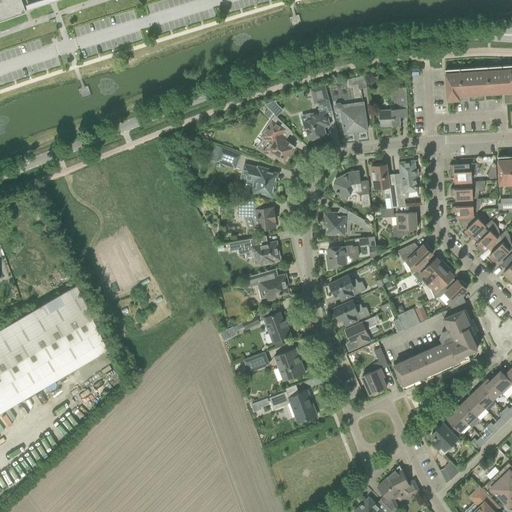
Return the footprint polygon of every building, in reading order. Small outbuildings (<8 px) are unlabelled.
[(0,0),(0,22),(25,13),(24,10),(20,0),(0,0)] [(511,65),(501,66),(502,88),(511,86),(511,65)] [(494,88),(502,88),(501,66),(487,67),(489,91),(494,91),(494,88)] [(484,92),(489,91),(487,67),(473,68),(475,89),(484,89),(484,92)] [(466,90),(475,89),(473,68),(460,69),(462,93),(466,93),(466,90)] [(462,96),(462,93),(460,69),(445,70),(447,94),(447,97),(447,100),(449,100),(457,100),(457,99),(459,99),(459,96),(462,96)] [(366,88),(365,76),(365,75),(348,79),(349,85),(358,84),(359,89),(366,88)] [(320,102),(329,100),(325,85),(310,89),(313,100),(319,98),(320,102)] [(399,106),(407,106),(406,87),(390,88),(391,101),(394,101),(394,110),(378,111),(379,121),(380,121),(380,127),(395,126),(396,126),(397,125),(397,124),(397,123),(400,123),(399,106)] [(264,104),(270,111),(276,104),(275,101),(275,100),(264,104)] [(367,130),(366,120),(363,102),(343,105),(340,103),(336,104),(333,107),(334,111),(337,113),(340,112),(341,121),(342,121),(344,134),(367,130)] [(268,110),(264,114),(268,118),(273,114),(268,110)] [(324,127),(330,126),(325,110),(310,114),(312,119),(302,122),(304,130),(306,130),(309,140),(310,139),(312,140),(316,139),(317,137),(326,135),(324,127)] [(278,136),(285,125),(275,115),(261,136),(270,143),(265,150),(267,151),(265,154),(274,160),(276,157),(285,163),(293,151),(291,150),(293,146),(278,136)] [(216,161),(216,162),(227,166),(229,160),(233,151),(222,147),(222,148),(217,161),(216,161)] [(499,184),(511,183),(511,155),(497,157),(498,157),(499,184)] [(402,183),(396,184),(399,207),(405,206),(404,199),(406,199),(407,198),(408,197),(408,195),(408,194),(408,192),(411,191),(417,191),(415,176),(415,170),(414,161),(399,163),(400,173),(400,174),(402,183)] [(376,166),(371,166),(372,176),(374,190),(384,189),(384,194),(389,194),(390,202),(391,208),(393,208),(399,207),(396,184),(389,185),(387,176),(387,172),(386,164),(383,165),(383,163),(376,164),(376,166)] [(257,166),(257,167),(244,164),(240,179),(253,182),(250,194),(258,196),(259,193),(272,196),(272,193),(273,192),(274,192),(274,191),(275,190),(275,189),(275,188),(275,187),(275,186),(274,185),(277,174),(268,169),(268,168),(257,166)] [(479,171),(480,168),(479,164),(450,165),(449,165),(450,178),(451,178),(454,178),(454,183),(473,182),(472,178),(474,178),(475,176),(477,174),(478,172),(479,171)] [(489,178),(496,178),(495,166),(491,166),(490,169),(487,175),(489,178)] [(362,191),(360,181),(359,171),(349,172),(335,180),(333,186),(337,193),(338,192),(342,199),(355,192),(362,191)] [(485,186),(485,183),(485,181),(473,182),(454,183),(458,183),(459,189),(451,189),(451,196),(451,195),(455,195),(455,200),(477,199),(478,196),(479,194),(479,193),(479,191),(483,191),(483,190),(484,187),(485,186)] [(362,208),(371,207),(369,194),(361,195),(362,208)] [(511,198),(501,199),(501,203),(498,203),(498,212),(511,211),(511,198)] [(481,199),(477,199),(455,200),(459,200),(459,206),(452,207),(452,206),(451,206),(452,213),(456,212),(456,217),(477,216),(481,213),(480,212),(477,216),(474,216),(473,212),(477,212),(478,210),(481,203),(481,201),(481,199)] [(242,201),(237,200),(239,217),(251,217),(254,229),(259,228),(259,230),(264,229),(274,228),(273,220),(275,220),(274,211),(272,212),(272,208),(263,209),(257,209),(257,208),(253,209),(252,201),(242,201)] [(385,209),(381,210),(381,218),(394,217),(393,208),(391,208),(385,209)] [(337,215),(337,213),(324,212),(324,222),(327,222),(326,234),(329,234),(329,235),(335,236),(335,235),(344,235),(345,216),(337,215)] [(364,229),(368,222),(352,213),(349,220),(364,229)] [(415,229),(417,229),(416,213),(396,214),(396,226),(393,227),(393,237),(397,238),(415,230),(415,229)] [(483,215),(482,213),(481,213),(477,216),(456,217),(456,218),(458,218),(459,224),(465,230),(462,232),(462,233),(466,238),(467,237),(469,235),(473,238),(487,224),(486,222),(486,220),(483,215)] [(485,251),(506,230),(500,236),(499,232),(499,230),(498,228),(495,224),(494,223),(491,220),(487,224),(473,238),(476,236),(480,240),(475,245),(474,245),(482,254),(485,251)] [(508,233),(507,231),(506,230),(485,251),(488,248),(492,253),(487,258),(486,257),(486,258),(491,262),(493,259),(497,263),(511,248),(511,242),(511,243),(511,241),(511,239),(510,238),(509,235),(508,233)] [(368,244),(368,246),(376,245),(374,236),(359,238),(360,246),(368,244)] [(276,242),(256,246),(255,238),(228,243),(230,251),(238,250),(239,255),(245,254),(246,258),(253,257),(255,265),(260,264),(260,265),(274,262),(273,261),(278,260),(276,251),(278,250),(276,242)] [(417,248),(415,249),(413,243),(398,251),(403,261),(405,260),(411,272),(415,270),(424,262),(432,254),(431,252),(432,251),(426,245),(425,246),(423,245),(419,249),(417,248)] [(346,256),(352,255),(351,245),(327,249),(329,260),(327,261),(328,269),(339,267),(338,265),(347,264),(346,256)] [(511,253),(509,256),(502,263),(508,268),(503,272),(505,274),(504,275),(509,283),(511,280),(511,253)] [(441,259),(439,261),(436,258),(428,266),(424,262),(415,270),(427,283),(428,283),(446,265),(441,259)] [(450,273),(452,271),(446,265),(428,283),(427,283),(428,284),(434,298),(443,294),(449,288),(445,283),(453,276),(450,273)] [(262,273),(245,277),(248,288),(257,285),(261,299),(266,297),(267,300),(269,300),(279,297),(278,295),(288,293),(285,281),(283,282),(282,275),(278,276),(264,280),(262,273)] [(351,281),(348,275),(329,284),(330,286),(329,286),(329,288),(330,290),(331,291),(332,293),(333,292),(335,297),(339,295),(342,301),(366,290),(362,282),(358,283),(356,279),(351,281)] [(378,288),(384,286),(381,279),(375,281),(378,288)] [(465,288),(466,286),(460,280),(459,281),(457,280),(449,288),(443,294),(444,294),(449,299),(446,302),(452,308),(464,303),(462,297),(463,295),(462,293),(466,289),(465,288)] [(112,361),(106,349),(75,285),(0,328),(0,411),(76,367),(82,378),(112,361)] [(360,304),(355,306),(352,300),(333,308),(334,310),(333,310),(333,312),(334,314),(335,316),(336,317),(337,317),(339,321),(342,319),(345,326),(370,315),(366,308),(362,308),(360,304)] [(383,313),(393,308),(391,302),(380,307),(383,313)] [(398,314),(404,311),(401,305),(395,307),(398,314)] [(403,330),(420,323),(413,308),(397,315),(398,319),(403,330)] [(476,333),(465,309),(443,318),(448,328),(443,331),(442,330),(439,338),(440,339),(442,344),(394,365),(403,387),(469,358),(467,353),(477,349),(471,335),(476,333)] [(284,318),(282,319),(279,312),(263,318),(273,343),(287,338),(287,337),(291,335),(284,318)] [(245,330),(260,323),(256,315),(242,322),(244,327),(245,330)] [(365,330),(376,325),(373,317),(362,322),(345,329),(346,333),(345,334),(348,340),(349,339),(351,343),(356,340),(358,346),(370,341),(365,330)] [(398,332),(403,330),(398,319),(393,321),(398,332)] [(282,381),(305,373),(296,348),(273,357),(282,381)] [(387,365),(382,353),(380,348),(373,351),(378,361),(373,363),(376,370),(361,376),(369,394),(386,387),(382,378),(384,377),(380,368),(387,365)] [(248,373),(269,365),(264,352),(244,360),(248,373)] [(503,394),(511,384),(511,383),(500,371),(490,381),(488,378),(488,377),(487,378),(503,394)] [(502,394),(503,394),(487,378),(481,384),(479,386),(492,399),(492,400),(500,392),(502,394)] [(492,400),(492,399),(479,386),(477,389),(476,388),(471,394),(484,407),(492,400)] [(297,423),(317,415),(308,391),(289,398),(286,391),(269,398),(274,409),(289,403),(297,423)] [(484,407),(471,394),(462,402),(476,415),(484,407)] [(267,398),(258,402),(260,408),(269,404),(267,398)] [(467,423),(476,415),(462,402),(454,410),(467,423)] [(459,432),(467,423),(454,410),(448,416),(449,416),(446,419),(459,432)] [(501,426),(505,422),(501,417),(497,421),(501,426)] [(497,430),(501,426),(497,421),(493,425),(497,430)] [(451,444),(457,438),(442,423),(440,426),(438,424),(432,431),(433,432),(431,435),(435,439),(432,441),(433,442),(430,445),(435,450),(437,447),(438,448),(439,448),(440,449),(438,451),(443,455),(452,446),(451,444)] [(485,442),(489,438),(484,433),(481,437),(485,442)] [(481,445),(485,442),(481,437),(477,441),(481,445)] [(459,471),(450,462),(444,467),(451,479),(459,471)] [(511,466),(508,462),(482,487),(491,497),(495,493),(508,508),(511,504),(511,466)] [(413,493),(408,483),(399,465),(377,487),(390,500),(391,503),(387,507),(392,511),(397,507),(393,499),(396,496),(395,492),(399,488),(408,495),(413,493)] [(499,507),(490,497),(480,486),(469,497),(479,507),(473,511),(494,511),(499,507)] [(382,511),(376,505),(369,498),(354,511),(382,511)]
